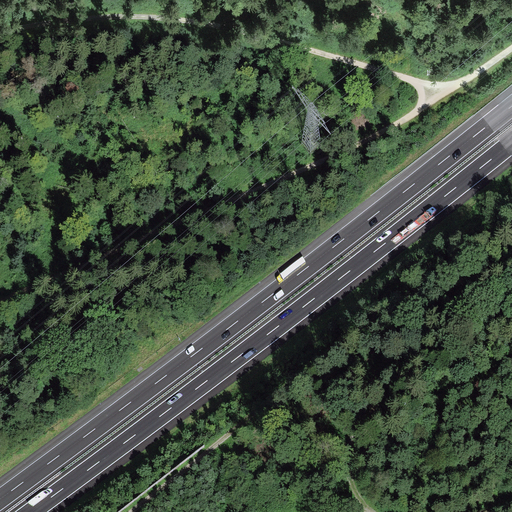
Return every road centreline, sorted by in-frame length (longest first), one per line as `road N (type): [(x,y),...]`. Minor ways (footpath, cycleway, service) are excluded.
road 1 (motorway): [(511,106),(0,499)]
road 2 (motorway): [(31,511),(511,142)]
road 3 (track): [(511,48),(376,135),(0,301)]
road 4 (track): [(511,227),(317,362),(132,511)]
road 5 (track): [(0,32),(98,18),(199,22),(400,76),(439,95)]
road 6 (track): [(372,511),(349,474),(349,435),(421,285)]
